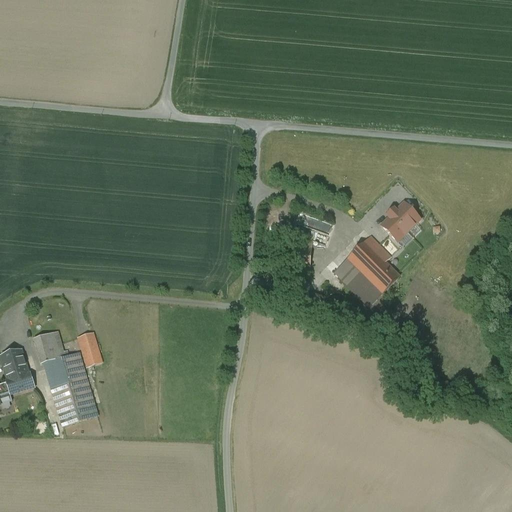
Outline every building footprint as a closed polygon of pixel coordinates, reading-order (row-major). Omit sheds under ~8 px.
[(397,244),(420,222),(404,206),(397,213),(394,211),(387,218),(389,220),(381,228),(397,244)] [(371,238),(335,274),(370,309),(380,298),(403,275),(400,272),(396,275),(385,265),(391,259),(371,238)] [(304,249),(287,248),(286,271),(310,272),(311,250),(311,249),(304,249)] [(419,252),(400,272),(403,275),(414,286),(434,266),(419,252)] [(346,308),(346,305),(346,301),(343,297),(340,295),(336,294),(332,295),(329,298),(326,301),(326,305),(327,309),(329,312),(332,314),(336,315),(340,314),(344,312),(346,308)] [(58,334),(34,341),(36,350),(60,343),(58,334)] [(102,365),(93,335),(78,340),(87,369),(102,365)] [(60,343),(36,350),(44,365),(65,358),(60,343)] [(22,352),(0,357),(0,360),(7,381),(11,396),(35,389),(30,375),(29,375),(22,352)] [(65,358),(44,365),(63,428),(97,418),(83,371),(78,354),(65,358)] [(0,407),(2,409),(10,406),(12,399),(11,396),(7,381),(5,382),(6,384),(0,386),(0,407)]
